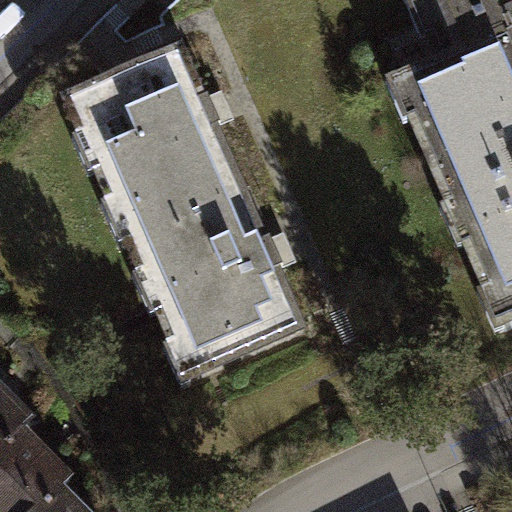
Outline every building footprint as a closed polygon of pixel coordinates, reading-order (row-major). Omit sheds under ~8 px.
[(511,38),(511,39),(511,38),(511,0),(415,0),(445,65),(401,84),(439,173),(511,141),(511,38)] [(70,104),(130,237),(239,188),(213,130),(220,127),(208,100),(201,103),(180,57),(70,104)] [(511,141),(439,173),(505,325),(511,321),(511,141)] [(130,237),(192,378),(300,330),(276,273),(284,269),(271,240),(263,244),(239,188),(130,237)] [(0,451),(22,430),(32,419),(0,386),(0,451)] [(0,511),(38,511),(63,488),(71,480),(22,430),(0,451),(0,511)] [(86,511),(63,488),(38,511),(86,511)]
